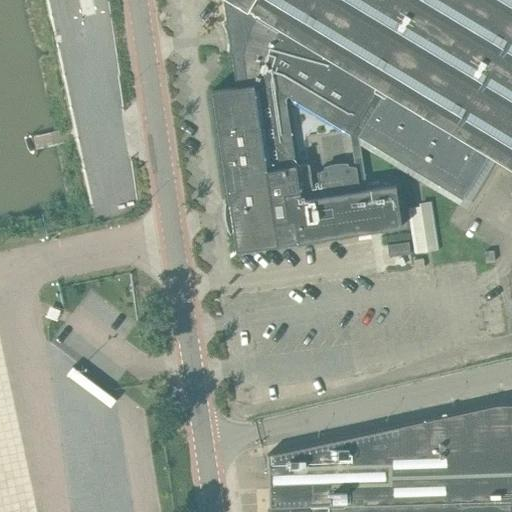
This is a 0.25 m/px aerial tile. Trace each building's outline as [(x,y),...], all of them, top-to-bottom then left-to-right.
[(360,144),(467,210),(494,160),(511,170),(511,0),(230,0),(249,11),(242,22),(235,49),(229,47),(225,60),(231,62),(227,75),(229,88),(212,90),(236,251),(402,226),(396,184),(367,189),(360,144)] [(433,202),(409,203),(412,251),(436,250),(433,202)] [(411,253),(409,242),(388,245),(390,256),(411,253)] [(424,259),(414,260),(415,269),(425,267),(424,259)] [(511,511),(511,402),(497,403),(268,454),(269,511),(511,511)]
